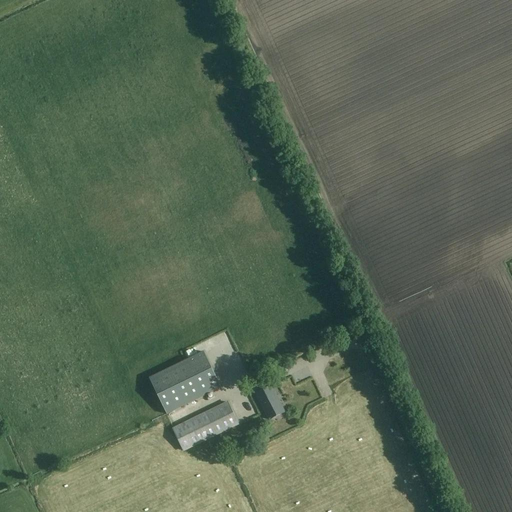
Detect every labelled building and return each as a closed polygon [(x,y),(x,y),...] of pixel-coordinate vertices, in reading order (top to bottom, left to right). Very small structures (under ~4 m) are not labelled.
[(149,381),(165,417),(220,392),(203,356),(149,381)] [(307,403),(322,393),(311,376),(296,386),(307,403)] [(268,420),(284,412),(271,386),(255,395),(268,420)] [(293,388),(288,391),(292,397),(297,394),(293,388)] [(184,453),(239,425),(228,403),(173,430),(184,453)]
